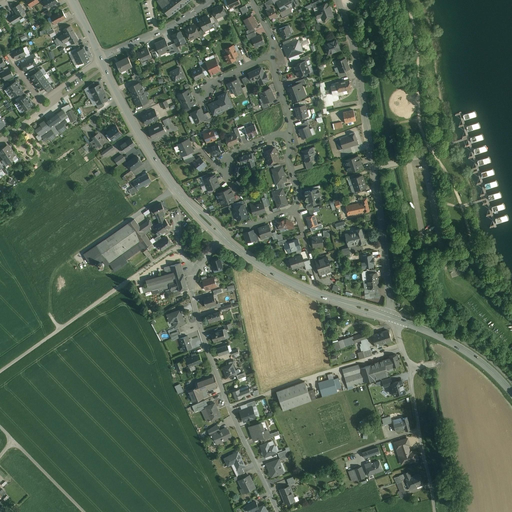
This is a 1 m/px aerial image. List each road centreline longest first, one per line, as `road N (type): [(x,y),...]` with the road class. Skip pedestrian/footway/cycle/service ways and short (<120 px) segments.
road 1 (residential): [(391,316),(358,72),(339,0)]
road 2 (residential): [(192,273),(200,327),(279,511)]
road 3 (unclassified): [(180,243),(0,371)]
road 4 (secondary): [(222,236),(170,182),(101,58)]
road 5 (residential): [(435,511),(410,370),(391,316)]
road 6 (secondary): [(391,316),(300,287),(222,236)]
road 7 (secondary): [(511,392),(452,341),(391,316)]
road 8 (residential): [(101,58),(211,0)]
